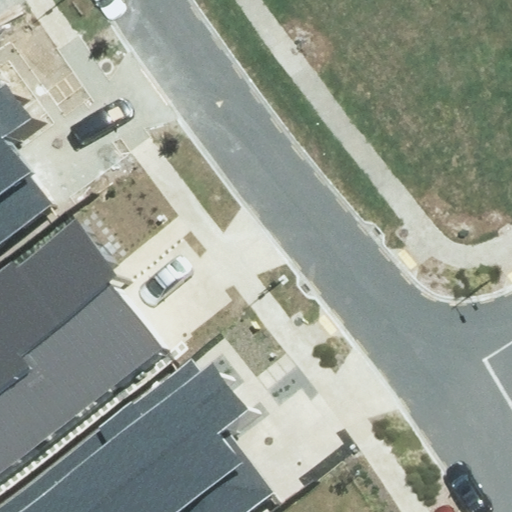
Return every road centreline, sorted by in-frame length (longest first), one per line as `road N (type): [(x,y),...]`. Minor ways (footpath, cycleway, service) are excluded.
road 1 (residential): [(442,389),(142,0)]
road 2 (residential): [(511,511),(442,389)]
